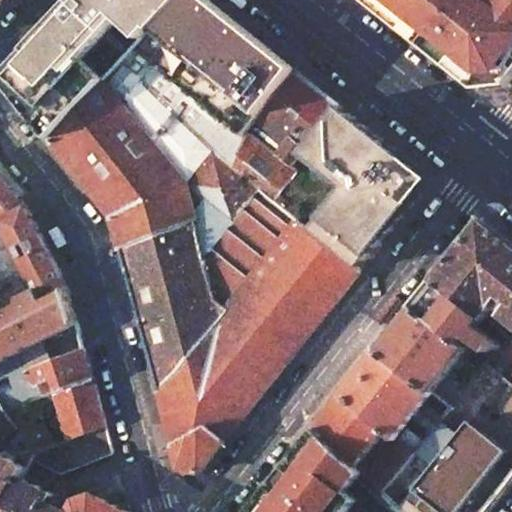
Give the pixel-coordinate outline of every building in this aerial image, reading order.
[(73,0),(1,78),(51,140),(106,82),(141,44),(182,0),(73,0)] [(211,0),(182,0),(141,44),(161,60),(157,65),(246,138),(249,132),(260,119),(299,70),(246,28),(211,0)] [(511,0),(370,0),(480,89),(510,85),(511,83),(511,0)] [(213,151),(232,166),(246,138),(157,65),(142,82),(213,151)] [(294,168),(321,133),(343,105),(329,94),(299,70),(260,119),(249,132),(246,138),(232,166),(260,189),(276,202),(300,172),(294,168)] [(112,218),(187,186),(186,183),(213,151),(142,82),(123,103),(106,82),(51,140),(112,218)] [(321,133),(294,168),(300,172),(276,202),(299,220),(362,270),(407,214),(422,195),(419,166),(343,105),(321,133)] [(159,390),(226,307),(218,300),(206,257),(207,256),(225,233),(234,222),(260,189),(232,166),(213,151),(186,183),(205,199),(196,217),(196,219),(121,249),(141,322),(159,390)] [(0,363),(79,323),(71,292),(72,291),(29,208),(0,173),(0,363)] [(121,249),(196,219),(196,217),(205,199),(186,183),(187,186),(112,218),(121,249)] [(159,390),(174,444),(181,468),(201,472),(362,270),(299,220),(276,202),(260,189),(234,222),(225,233),(207,256),(206,257),(218,300),(226,307),(159,390)] [(511,240),(486,220),(438,280),(485,318),(503,295),(508,299),(504,303),(511,308),(506,316),(511,320),(511,240)] [(485,318),(438,280),(416,306),(464,344),(470,337),(488,352),(491,348),(496,352),(499,348),(494,344),(497,341),(479,326),(485,318)] [(445,379),(469,349),(464,344),(416,306),(386,344),(381,350),(434,393),(439,386),(445,379)] [(24,376),(40,370),(50,395),(94,378),(79,323),(0,363),(0,389),(13,383),(12,382),(24,376)] [(511,343),(503,354),(511,361),(511,375),(508,380),(511,383),(511,343)] [(381,350),(346,394),(385,424),(386,431),(396,440),(416,416),(434,430),(444,418),(426,404),(434,393),(381,350)] [(19,429),(36,453),(59,444),(34,407),(38,405),(42,413),(46,411),(56,428),(66,425),(70,440),(108,426),(94,378),(50,395),(7,411),(19,429)] [(365,458),(386,431),(385,424),(346,394),(319,428),(359,466),(365,458)] [(0,424),(15,432),(19,429),(7,411),(0,401),(0,424)] [(406,511),(441,511),(438,508),(452,491),(444,485),(479,446),(484,431),(464,416),(454,407),(444,418),(434,430),(425,441),(416,453),(385,491),(406,511)] [(36,453),(33,459),(61,474),(115,453),(108,426),(70,440),(59,444),(36,453)] [(319,428),(264,496),(285,511),(347,511),(358,499),(347,490),(363,470),(359,466),(319,428)] [(425,441),(410,429),(399,442),(416,453),(425,441)] [(373,465),(365,458),(359,466),(363,470),(370,477),(385,491),(416,453),(399,442),(376,471),(373,465)] [(0,451),(0,511),(5,511),(24,477),(29,467),(0,451)] [(24,477),(5,511),(129,511),(105,499),(80,507),(77,511),(72,511),(64,508),(67,503),(57,498),(57,496),(56,494),(24,477)] [(285,511),(264,496),(251,511),(285,511)]
